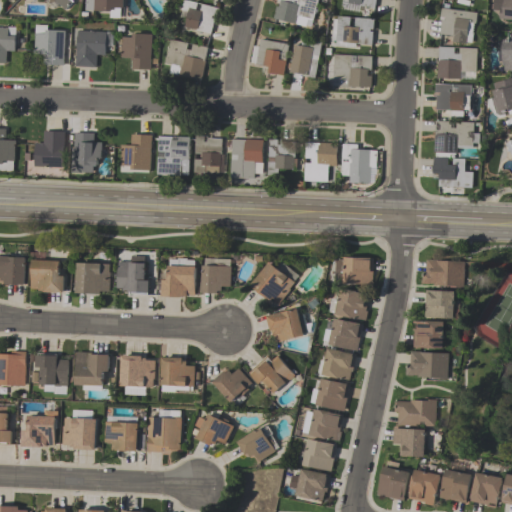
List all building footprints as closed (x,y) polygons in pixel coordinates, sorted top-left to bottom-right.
[(72,0),(74,2),(66,10),(55,0),(72,0)] [(122,0),(122,9),(120,9),(120,19),(109,18),(110,12),(86,11),(86,0),(122,0)] [(316,0),(277,0),(274,20),(312,27),(316,0)] [(376,0),(375,8),(348,4),(348,0),(376,0)] [(511,20),(500,20),(501,11),(492,10),(493,0),(511,0),(511,20)] [(199,10),(189,8),(184,27),(211,34),(218,8),(201,4),(199,10)] [(476,13),(442,8),(438,35),(452,37),(452,41),(472,44),(476,13)] [(373,19),(355,18),(354,27),(349,26),(349,17),(335,16),(334,43),(372,44),(373,19)] [(15,28),(0,27),(0,63),(6,63),(6,51),(15,51),(15,28)] [(64,31),(34,31),(33,55),(44,55),(44,65),(63,66),(64,31)] [(96,67),(96,55),(105,55),(106,32),(76,31),(75,67),(96,67)] [(120,58),(130,58),(130,68),(150,68),(151,34),(131,34),(131,37),(121,37),(120,58)] [(288,44),(261,39),(256,64),(269,67),(268,73),(283,75),(288,44)] [(202,78),(206,47),(189,44),(189,43),(168,40),(165,63),(171,64),(169,74),(202,78)] [(511,71),(504,71),(504,65),(502,65),(503,51),(498,51),(498,41),(504,42),(504,41),(511,41),(511,71)] [(310,66),(315,68),(320,49),(295,43),(288,71),(308,75),(310,66)] [(437,78),(460,79),(460,72),(476,72),(477,48),(456,48),(456,47),(438,47),(437,78)] [(371,88),(372,56),(333,55),(332,86),(371,88)] [(493,84),(511,78),(511,110),(504,113),(504,114),(499,116),(496,114),(491,98),(494,98),(492,91),(495,90),(493,84)] [(469,111),(470,85),(435,84),(434,110),(469,111)] [(457,154),(457,134),(450,134),(450,121),(435,121),(434,153),(457,154)] [(15,140),(5,140),(6,129),(0,128),(0,162),(14,163),(15,140)] [(34,167),(63,167),(64,132),(43,131),(42,143),(34,143),(34,167)] [(95,173),(95,158),(101,159),(102,142),(94,142),(94,133),(73,133),(72,172),(95,173)] [(120,166),(131,166),(131,170),(151,170),(151,135),(131,134),(131,145),(121,145),(120,166)] [(190,137),(158,136),(157,175),(189,176),(190,137)] [(220,173),(221,137),(195,137),(194,173),(220,173)] [(263,140),(232,139),(231,177),(253,178),(254,163),(263,163),(263,140)] [(276,169),(294,169),(295,141),(269,140),(268,174),(276,174),(276,169)] [(305,161),(304,181),(328,182),(328,166),(337,166),(338,144),(305,143),(305,161)] [(349,183),(376,184),(377,150),(357,149),(357,145),(342,144),(341,176),(349,176),(349,183)] [(472,187),(473,172),(464,172),(464,159),(450,159),(450,158),(435,157),(434,186),(472,187)] [(0,281),(25,282),(26,257),(0,256),(0,281)] [(130,262),(117,262),(116,291),(146,293),(147,257),(130,256),(130,262)] [(343,283),(373,284),(373,258),(343,257),(343,283)] [(221,294),(221,286),(231,287),(231,265),(218,264),(219,259),(203,258),(202,293),(221,294)] [(64,292),(64,275),(60,275),(60,260),(31,260),(31,291),(64,292)] [(423,285),(463,287),(464,262),(424,260),(423,285)] [(278,306),(295,281),(268,262),(251,286),(278,306)] [(109,293),(110,264),(76,263),(76,293),(109,293)] [(195,297),(196,266),(168,266),(167,280),(162,280),(162,296),(195,297)] [(363,321),(369,295),(340,288),(334,314),(363,321)] [(455,291),(426,290),(425,318),(454,319),(455,291)] [(274,343),(304,335),(297,308),(267,316),(274,343)] [(328,345),(357,351),(363,324),(334,318),(328,345)] [(444,322),(415,321),(414,348),(443,349),(444,322)] [(355,353),(326,349),(323,376),(351,380),(355,353)] [(0,385),(25,386),(26,353),(0,352),(0,385)] [(407,377),(447,378),(447,353),(408,352),(407,377)] [(75,385),(103,386),(104,372),(109,372),(109,354),(76,353),(75,385)] [(272,354),(252,373),(273,395),(294,376),(272,354)] [(68,359),(58,359),(58,356),(36,355),(36,367),(41,367),(41,392),(67,393),(68,359)] [(121,394),(145,395),(145,387),(154,388),(155,358),(122,357),(121,394)] [(212,382),(231,403),(253,384),(239,368),(231,375),(226,370),(212,382)] [(350,385),(321,378),(315,405),(343,412),(350,385)] [(396,426),(436,425),(435,400),(395,401),(396,426)] [(8,411),(0,410),(0,443),(11,443),(11,431),(8,431),(8,411)] [(21,446),(55,447),(56,411),(44,410),(44,416),(27,415),(26,430),(21,430),(21,446)] [(62,445),(74,445),(74,449),(94,450),(95,411),(73,410),(72,418),(62,417),(62,445)] [(343,415),(313,410),(309,436),(339,441),(343,415)] [(215,440),(225,444),(233,426),(207,414),(196,439),(212,446),(215,440)] [(180,452),(181,418),(148,417),(147,451),(180,452)] [(137,451),(138,423),(105,422),(105,443),(112,443),(112,450),(137,451)] [(258,461),(275,453),(264,428),(237,439),(246,459),(255,455),(258,461)] [(404,456),(424,457),(425,429),(393,428),(392,445),(404,445),(404,456)] [(337,445),(308,439),(302,466),(331,472),(337,445)] [(377,495),(404,501),(409,472),(383,467),(377,495)] [(330,475),(302,469),(300,476),(292,475),(289,488),(297,490),(296,495),(324,502),(330,475)] [(439,498),(466,504),(472,475),(445,469),(439,498)] [(408,500),(434,504),(439,475),(413,470),(408,500)] [(501,477),(475,473),(470,502),(497,507),(501,477)] [(511,475),(507,474),(501,502),(511,504),(511,475)]
